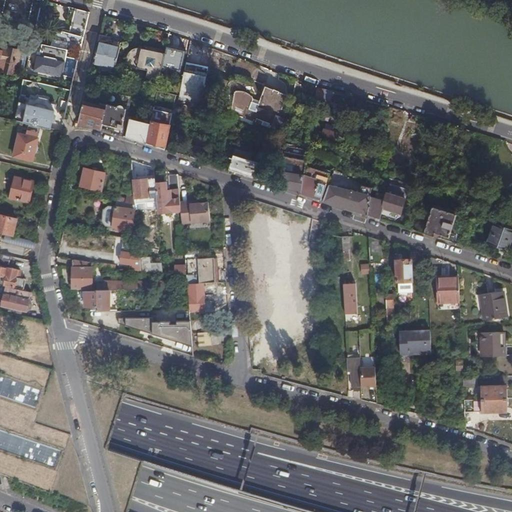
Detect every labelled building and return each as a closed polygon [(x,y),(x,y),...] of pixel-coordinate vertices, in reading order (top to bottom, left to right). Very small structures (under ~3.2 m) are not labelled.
[(43,1),(37,0),(33,0),(29,21),(38,23),(43,1)] [(90,13),(70,8),(69,14),(75,15),(70,34),(63,33),(63,34),(56,32),(52,48),(44,46),(41,58),(37,57),(34,71),(41,73),(62,78),(67,54),(80,57),(82,48),(81,48),(82,45),(83,45),(90,13)] [(121,44),(100,39),(94,64),(115,70),(121,44)] [(183,44),(169,39),(166,55),(165,61),(179,64),(183,44)] [(3,50),(0,48),(0,64),(1,65),(2,64),(8,65),(8,67),(15,69),(20,51),(4,47),(3,50)] [(165,61),(166,55),(141,49),(137,50),(135,51),(133,52),(130,54),(129,56),(128,58),(126,67),(149,72),(148,79),(160,82),(165,61)] [(201,106),(209,70),(187,65),(179,103),(181,104),(182,102),(201,106)] [(224,96),(225,91),(213,88),(209,106),(221,109),(224,96)] [(323,102),(325,90),(318,88),(316,101),(323,102)] [(329,107),(334,93),(325,90),(323,102),(323,105),(329,107)] [(255,128),(260,99),(231,92),(228,106),(237,108),(236,123),(255,128)] [(265,100),(260,99),(255,128),(286,135),(292,114),(287,113),(289,105),(266,99),(265,100)] [(383,113),(384,107),(366,102),(365,108),(383,113)] [(19,104),(15,122),(62,133),(66,115),(49,111),(47,107),(38,105),(34,108),(19,104)] [(80,124),(102,131),(104,126),(107,112),(84,105),(80,124)] [(116,108),(108,106),(107,112),(104,126),(123,131),(128,108),(117,105),(116,108)] [(151,125),(147,144),(167,148),(171,128),(170,128),(173,115),(154,110),(151,125)] [(126,139),(147,145),(147,144),(151,125),(130,121),(126,139)] [(347,132),(332,128),(329,139),(326,138),(325,141),(328,141),(327,144),(342,148),(347,132)] [(33,162),(39,135),(28,132),(26,137),(19,135),(14,158),(33,162)] [(287,191),(302,196),(305,177),(306,167),(309,149),(286,146),(285,153),(280,187),(288,190),(287,191)] [(236,154),(234,160),(249,165),(250,159),(236,154)] [(247,178),(249,165),(234,160),(229,172),(247,178)] [(251,166),(249,165),(247,178),(263,183),(267,171),(251,166)] [(302,196),(321,202),(328,185),(325,184),(328,174),(306,167),(305,177),(302,196)] [(102,193),(106,174),(85,169),(81,187),(102,193)] [(156,184),(159,213),(181,211),(180,204),(178,176),(169,177),(170,191),(167,192),(166,183),(156,184)] [(34,183),(16,178),(10,199),(30,204),(34,183)] [(135,198),(135,199),(151,198),(151,197),(153,197),(152,195),(151,195),(150,194),(152,193),(151,181),(149,181),(149,180),(133,181),(135,198)] [(368,217),(371,196),(362,193),(362,192),(355,190),(356,188),(355,187),(347,185),(345,189),(330,185),(325,198),(324,202),(332,205),(332,204),(349,209),(349,210),(356,212),(355,213),(368,217)] [(388,195),(405,201),(409,202),(412,192),(391,185),(388,195)] [(368,217),(376,220),(377,217),(396,222),(401,218),(400,217),(396,220),(386,216),(388,210),(401,215),(405,201),(388,195),(385,203),(371,198),(372,196),(371,196),(368,217)] [(117,202),(136,206),(135,199),(135,198),(127,196),(126,200),(120,199),(120,200),(117,199),(117,202)] [(132,231),(136,206),(117,202),(113,228),(118,229),(126,230),(126,233),(128,233),(128,230),(132,231)] [(180,204),(181,211),(182,225),(210,223),(208,204),(190,205),(190,203),(180,204)] [(425,235),(435,238),(436,234),(450,239),(457,216),(434,209),(431,217),(428,217),(427,221),(430,222),(425,235)] [(0,234),(13,237),(15,228),(12,227),(14,219),(0,215),(0,234)] [(511,221),(497,216),(493,226),(511,231),(511,221)] [(285,230),(286,222),(260,219),(255,259),(261,259),(257,285),(264,286),(262,300),(266,301),(265,304),(261,304),(259,319),(299,324),(304,291),(296,290),(301,255),(297,254),(300,232),(285,230)] [(511,243),(511,231),(493,226),(488,244),(510,251),(511,243)] [(329,244),(328,236),(319,237),(320,244),(329,244)] [(120,261),(124,238),(117,237),(112,259),(120,261)] [(350,238),(342,239),(343,263),(351,263),(350,238)] [(384,242),(369,238),(371,264),(385,264),(384,242)] [(131,270),(143,272),(139,241),(129,239),(129,245),(124,245),(121,264),(132,265),(131,270)] [(185,253),(186,266),(194,265),(193,252),(185,253)] [(9,268),(11,258),(0,255),(0,276),(6,278),(5,285),(24,290),(26,280),(17,278),(18,270),(9,268)] [(200,285),(203,285),(216,284),(215,260),(198,261),(200,285)] [(88,268),(89,263),(73,261),(73,289),(92,289),(93,269),(88,268)] [(412,261),(396,262),(397,283),(398,283),(413,283),(412,261)] [(175,275),(187,276),(186,267),(176,266),(175,275)] [(459,278),(443,279),(444,304),(461,303),(459,278)] [(413,283),(398,283),(399,294),(413,293),(413,283)] [(345,285),(346,315),(358,315),(356,284),(345,285)] [(200,285),(190,285),(191,298),(190,298),(191,313),(195,313),(195,316),(199,316),(199,313),(206,312),(205,297),(204,297),(203,285),(200,285)] [(30,300),(31,293),(7,287),(5,296),(12,297),(10,305),(15,306),(14,311),(22,313),(24,308),(28,309),(31,307),(32,304),(30,300)] [(97,291),(97,292),(83,292),(81,293),(82,298),(83,299),(86,299),(86,308),(97,308),(97,311),(109,311),(109,291),(103,291),(97,291)] [(507,319),(503,293),(481,296),(485,321),(507,319)] [(393,296),(386,296),(388,323),(395,323),(393,296)] [(415,333),(416,355),(432,355),(431,332),(415,333)] [(198,334),(199,347),(213,346),(211,333),(198,334)] [(400,334),(401,356),(416,355),(415,333),(400,334)] [(501,351),(501,334),(482,334),(482,358),(506,358),(506,351),(501,351)] [(359,389),(359,392),(359,393),(362,393),(362,389),(361,368),(360,358),(351,359),(353,389),(359,389)] [(376,367),(361,368),(362,389),(377,388),(376,367)] [(479,387),(479,378),(464,379),(465,388),(479,387)] [(482,401),(508,400),(508,391),(499,391),(500,388),(482,388),(482,401)] [(508,409),(508,400),(482,401),(482,411),(500,411),(500,409),(508,409)] [(465,401),(466,415),(482,415),(482,411),(482,401),(465,401)]
